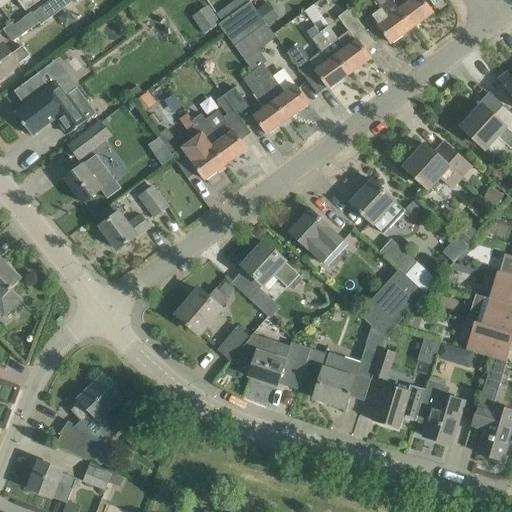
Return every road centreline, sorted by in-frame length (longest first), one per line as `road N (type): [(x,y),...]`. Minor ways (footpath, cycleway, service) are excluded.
road 1 (residential): [(104,308),(491,23)]
road 2 (tertiary): [(511,507),(212,410),(173,385),(104,308)]
road 3 (unclassified): [(0,469),(43,364),(104,308)]
road 4 (tertiary): [(104,308),(0,180)]
